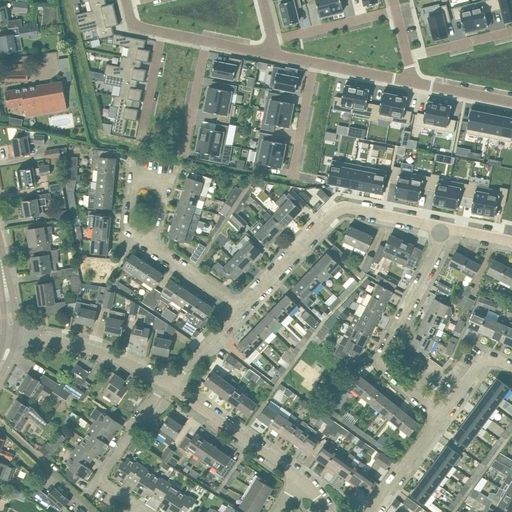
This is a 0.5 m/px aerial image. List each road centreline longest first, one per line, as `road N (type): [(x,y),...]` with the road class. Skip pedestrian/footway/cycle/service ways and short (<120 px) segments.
road 1 (residential): [(242,308),(344,210),(444,227)]
road 2 (residential): [(438,419),(380,362),(444,227)]
road 3 (residential): [(167,385),(99,351),(7,334)]
road 4 (residential): [(138,506),(98,480),(167,385)]
road 5 (residential): [(300,482),(167,385)]
road 6 (residential): [(270,40),(394,11)]
road 7 (residential): [(90,511),(0,424)]
